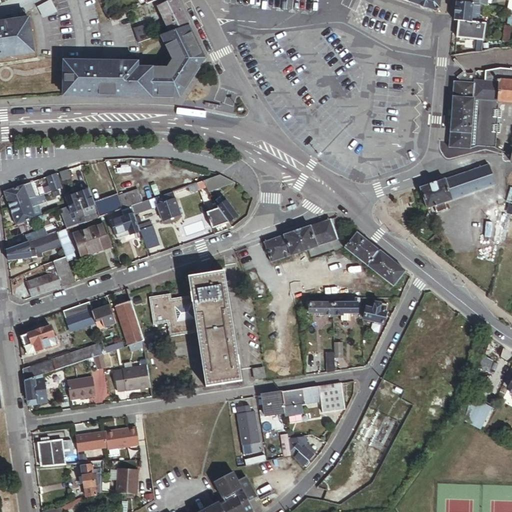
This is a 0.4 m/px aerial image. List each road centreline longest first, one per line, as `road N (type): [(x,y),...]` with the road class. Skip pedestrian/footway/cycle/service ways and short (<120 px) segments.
road 1 (residential): [(376,372),(15,426)]
road 2 (residential): [(3,322),(271,226)]
road 3 (primary): [(0,122),(179,120),(264,147)]
road 4 (residential): [(445,23),(436,168),(343,202)]
road 5 (residential): [(376,372),(332,458),(279,511)]
road 6 (residential): [(264,147),(259,114),(196,0)]
